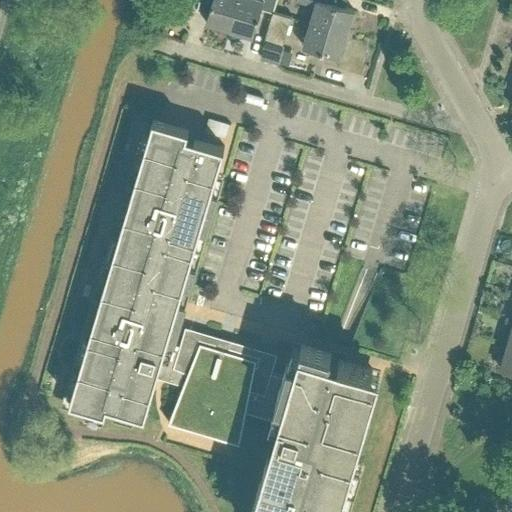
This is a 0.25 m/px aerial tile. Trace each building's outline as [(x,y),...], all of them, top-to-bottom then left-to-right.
[(211,0),(205,22),(229,29),(236,0),(211,0)] [(236,0),(229,29),(251,35),(259,8),(271,12),(272,11),(274,0),(236,0)] [(313,6),(308,21),(346,33),(353,10),(325,1),(325,0),(295,0),(313,6)] [(271,12),(264,39),(282,44),(290,16),(272,11),(271,12)] [(339,57),(346,33),(308,21),(301,45),(339,57)] [(194,137),(186,135),(189,127),(153,117),(133,184),(126,181),(121,198),(128,201),(119,231),(112,229),(93,292),(88,309),(95,311),(69,399),(105,410),(108,399),(115,401),(114,405),(144,414),(155,376),(182,384),(168,420),(168,421),(239,442),(256,357),(199,341),(196,349),(174,343),(224,170),(217,168),(224,145),(194,136),(194,137)] [(511,342),(506,341),(498,366),(511,369),(511,342)] [(290,376),(255,366),(246,411),(286,423),(277,454),(268,452),(250,511),(338,511),(365,425),(356,422),(372,368),(299,346),(290,376)]
